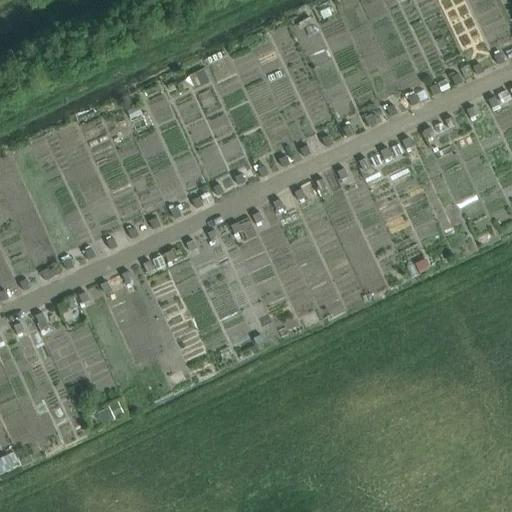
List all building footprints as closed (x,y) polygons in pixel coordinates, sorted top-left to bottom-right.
[(501,53),(494,56),(498,66),(505,63),(501,53)] [(479,64),(473,67),(477,75),(483,72),(479,64)] [(458,75),(452,78),(455,86),(462,83),(458,75)] [(436,85),(429,88),(433,96),(440,93),(436,85)] [(415,95),(407,99),(411,107),(419,103),(415,95)] [(496,96),(487,100),(491,108),(500,104),(496,96)] [(393,106),(386,109),(390,117),(397,114),(393,106)] [(473,107),(466,110),(470,118),(477,115),(473,107)] [(371,115),(364,119),(368,128),(376,124),(371,115)] [(451,117),(444,120),(448,129),(455,126),(451,117)] [(93,122),(80,128),(86,139),(98,133),(93,122)] [(350,125),(342,129),(346,138),(354,134),(350,125)] [(431,128),(424,131),(427,139),(434,136),(431,128)] [(328,136),(321,139),(325,148),(332,145),(328,136)] [(409,138),(402,141),(405,149),(413,145),(409,138)] [(307,146),(300,150),(304,158),(311,155),(307,146)] [(387,148),(380,151),(384,160),(391,157),(387,148)] [(286,157),(278,160),(282,168),(289,165),(286,157)] [(366,158),(359,162),(363,170),(370,167),(366,158)] [(264,167),(257,170),(261,178),(268,175),(264,167)] [(344,169),(337,172),(341,181),(348,177),(344,169)] [(241,174),(235,177),(238,186),(245,183),(241,174)] [(323,179),(316,182),(319,190),(326,187),(323,179)] [(220,184),(212,188),(216,197),(224,193),(220,184)] [(301,189),(294,193),(298,201),(305,198),(301,189)] [(209,193),(201,197),(204,205),(213,201),(209,193)] [(204,205),(200,197),(192,201),(196,209),(204,205)] [(279,200),(272,203),(277,212),(283,209),(279,200)] [(177,208),(170,211),(174,220),(181,217),(177,208)] [(259,213),(252,216),(256,224),(263,221),(259,213)] [(157,218),(149,222),(153,230),(160,227),(157,218)] [(238,223),(231,226),(235,235),(242,231),(238,223)] [(135,228),(128,231),(131,240),(139,236),(135,228)] [(215,230),(208,233),(212,242),(219,239),(215,230)] [(122,231),(112,235),(117,247),(127,242),(122,231)] [(113,239),(106,242),(110,250),(117,247),(113,239)] [(193,241),(186,244),(190,252),(197,249),(193,241)] [(91,249),(84,253),(87,261),(95,257),(91,249)] [(171,251),(164,254),(168,263),(175,260),(171,251)] [(70,259),(62,262),(66,271),(74,268),(70,259)] [(150,261),(143,264),(147,272),(153,269),(150,261)] [(48,269),(41,272),(45,281),(52,278),(48,269)] [(372,295),(390,285),(383,271),(364,280),(372,295)] [(129,272),(122,275),(125,283),(132,280),(129,272)] [(35,276),(19,283),(23,291),(39,284),(35,276)] [(107,282),(100,285),(104,293),(111,290),(107,282)] [(5,290),(0,292),(0,297),(1,301),(8,298),(5,290)] [(85,293),(78,296),(82,304),(89,301),(85,293)] [(64,303),(57,306),(60,314),(67,311),(64,303)] [(42,313),(35,316),(39,324),(37,325),(41,332),(49,328),(42,313)] [(21,324),(14,327),(17,335),(25,332),(21,324)] [(117,402),(108,406),(114,418),(123,414),(117,402)] [(13,453),(6,457),(10,466),(18,462),(13,453)]
